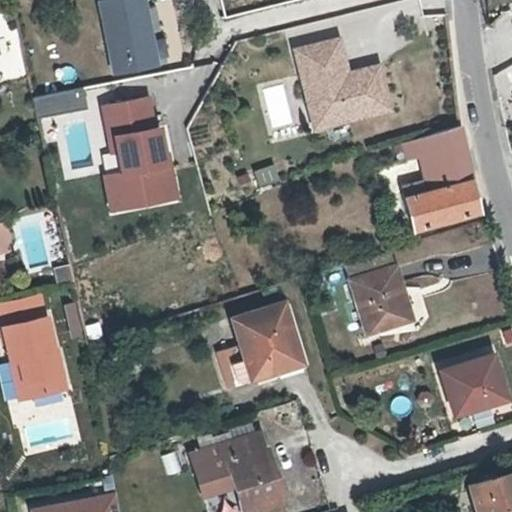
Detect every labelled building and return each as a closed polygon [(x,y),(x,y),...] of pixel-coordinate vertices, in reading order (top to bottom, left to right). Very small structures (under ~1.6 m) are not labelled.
[(104,0),(116,66),(149,61),(144,27),(152,26),(147,0),(104,0)] [(158,59),(152,26),(144,27),(149,61),(158,59)] [(351,69),(342,34),(295,47),(314,131),(397,111),(383,62),(351,69)] [(82,89),(34,96),(36,114),(84,107),(82,89)] [(153,92),(100,104),(115,172),(101,175),(109,212),(175,198),(153,92)] [(461,134),(430,143),(433,151),(416,156),(423,182),(402,189),(412,228),(480,209),(461,134)] [(251,169),(256,186),(278,180),(274,163),(251,169)] [(0,256),(11,254),(5,224),(0,225),(0,256)] [(349,263),(369,330),(412,318),(395,264),(393,264),(391,257),(393,255),(392,249),(349,263)] [(38,292),(0,300),(0,315),(2,325),(43,316),(38,292)] [(234,317),(243,343),(246,352),(234,357),(231,347),(218,352),(228,378),(299,356),(280,302),(234,317)] [(2,325),(9,358),(18,356),(26,393),(62,384),(53,346),(50,346),(43,316),(2,325)] [(246,352),(243,343),(231,347),(234,357),(246,352)] [(450,408),(485,398),(486,403),(506,398),(493,352),(438,368),(450,408)] [(18,356),(9,358),(18,395),(26,393),(18,356)] [(228,378),(231,386),(256,379),(255,375),(300,360),(299,356),(228,378)] [(202,497),(232,488),(239,511),(245,511),(282,501),(265,446),(260,447),(255,430),(188,451),(202,497)] [(511,511),(511,468),(465,483),(474,511),(511,511)] [(118,511),(115,491),(28,507),(29,511),(118,511)]
